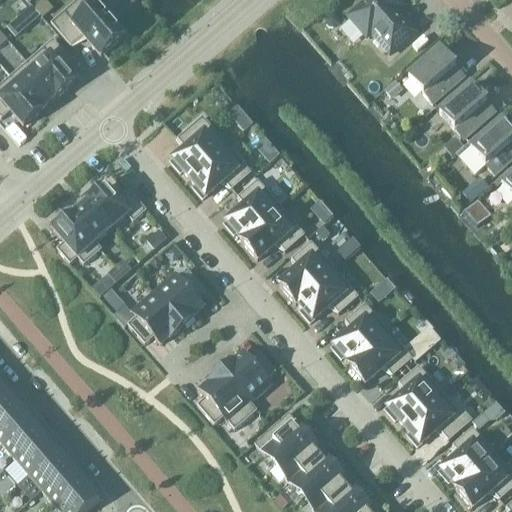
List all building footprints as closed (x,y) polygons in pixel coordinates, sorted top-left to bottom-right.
[(87,0),(81,0),(51,27),(71,50),(83,39),(100,59),(123,40),(110,26),(114,23),(101,8),(97,11),(94,7),(87,0)] [(372,0),(372,2),(365,9),(360,8),(351,17),(350,21),(364,38),(369,38),(371,36),(389,57),(415,35),(405,23),(400,23),(396,19),(397,14),(403,9),(395,0),(372,0)] [(44,2),(34,11),(42,20),(53,11),(44,2)] [(31,9),(15,23),(24,33),(40,19),(31,9)] [(325,21),(324,26),(327,30),(332,30),(336,27),(337,22),(334,18),(329,17),(325,21)] [(53,44),(28,65),(56,99),(57,100),(73,86),(61,71),(69,63),(53,44)] [(465,81),(440,52),(408,80),(433,108),(465,81)] [(28,65),(11,79),(40,113),(41,112),(56,99),(28,65)] [(11,79),(0,88),(0,121),(1,122),(10,115),(23,130),(42,113),(41,112),(40,113),(11,79)] [(395,84),(383,94),(391,103),(402,93),(395,84)] [(440,116),(464,144),(496,116),(471,88),(439,116),(440,116)] [(435,111),(426,120),(430,125),(440,116),(439,116),(435,111)] [(186,153),(170,166),(180,177),(182,174),(189,182),(227,149),(202,120),(177,142),(186,153)] [(247,122),(240,128),(244,134),(252,127),(247,122)] [(470,151),(495,180),(511,164),(511,134),(502,123),(470,151)] [(266,142),(256,151),(269,167),(279,158),(266,142)] [(227,149),(189,182),(195,189),(193,192),(203,203),(223,185),(231,194),(251,177),(227,149)] [(511,176),(501,187),(511,199),(511,176)] [(245,210),(224,228),(233,239),(236,237),(242,243),(240,245),(241,246),(281,211),(257,184),(237,201),(245,210)] [(97,191),(84,203),(87,207),(110,233),(127,219),(133,226),(146,214),(129,195),(117,205),(104,190),(99,194),(97,191)] [(478,202),(464,215),(477,230),(491,218),(478,202)] [(87,207),(72,219),(95,246),(110,233),(87,207)] [(281,211),(241,246),(257,264),(277,246),(284,255),(304,238),(281,211)] [(326,214),(317,222),(323,228),(332,220),(326,214)] [(58,230),(53,234),(64,246),(56,253),(70,268),(77,261),(83,268),(101,253),(95,246),(72,219),(69,216),(56,227),(58,230)] [(157,235),(145,245),(153,254),(165,243),(157,235)] [(299,272),(279,290),(295,308),(335,273),(311,246),(291,263),(299,272)] [(123,264),(115,270),(123,280),(131,273),(123,264)] [(115,270),(107,277),(116,287),(123,280),(115,270)] [(335,273),(295,308),(295,309),(297,307),(303,314),(300,316),(310,327),(331,309),(338,318),(358,301),(335,273)] [(174,278),(153,296),(182,330),(195,319),(194,318),(203,310),(196,303),(205,295),(188,276),(179,283),(174,278)] [(102,300),(109,308),(114,303),(115,298),(111,293),(102,300)] [(136,321),(127,329),(144,348),(153,340),(160,348),(169,340),(170,341),(182,330),(153,296),(131,315),(136,321)] [(352,333),(331,352),(340,362),(343,360),(349,367),(347,368),(348,369),(388,334),(364,307),(344,324),(352,333)] [(348,370),(347,371),(348,371),(362,387),(362,388),(365,391),(386,373),(391,378),(390,379),(391,380),(412,362),(403,352),(398,356),(383,339),(348,370)] [(233,363),(220,374),(249,408),(250,407),(271,389),(266,383),(275,376),(258,356),(249,364),(243,356),(234,364),(233,363)] [(405,397),(385,414),(394,425),(397,423),(404,430),(442,397),(418,370),(397,389),(405,397)] [(206,401),(197,409),(214,428),(223,421),(234,434),(256,414),(250,407),(249,408),(220,374),(207,384),(208,386),(199,393),(206,401)] [(0,422),(17,408),(3,392),(0,395),(0,422)] [(442,397),(404,430),(410,438),(407,440),(417,451),(438,433),(449,446),(473,426),(472,425),(457,409),(454,411),(442,397)] [(30,424),(17,408),(0,422),(0,446),(1,449),(30,424)] [(289,417),(282,423),(287,430),(294,423),(289,417)] [(482,417),(472,425),(473,426),(478,433),(488,424),(482,417)] [(266,448),(259,454),(265,460),(269,456),(278,467),(309,441),(294,423),(287,430),(280,436),(273,442),(266,448)] [(282,423),(275,429),(280,436),(287,430),(282,423)] [(44,439),(30,424),(1,449),(15,464),(44,439)] [(275,429),(268,435),(273,442),(280,436),(275,429)] [(459,457),(438,475),(447,486),(450,484),(457,491),(495,458),(471,431),(451,448),(459,457)] [(268,435),(261,441),(266,448),(273,442),(268,435)] [(57,455),(44,439),(15,464),(28,479),(57,455)] [(261,441),(254,447),(259,454),(266,448),(261,441)] [(278,467),(288,478),(284,482),(288,486),(322,456),(309,441),(278,467)] [(57,455),(28,479),(42,495),(70,470),(57,455)] [(322,456),(288,486),(291,491),(295,487),(305,498),(336,471),(322,456)] [(455,494),(454,495),(455,495),(469,511),(475,511),(493,497),(498,502),(497,503),(498,504),(511,492),(511,478),(510,476),(505,480),(491,463),(455,494)] [(85,486),(70,470),(42,495),(56,511),(85,486)] [(305,498),(314,509),(311,511),(320,511),(349,487),(336,471),(305,498)] [(85,486),(56,511),(89,511),(99,503),(85,486)] [(349,487),(320,511),(351,511),(362,502),(349,487)] [(351,511),(370,511),(362,502),(351,511)]
